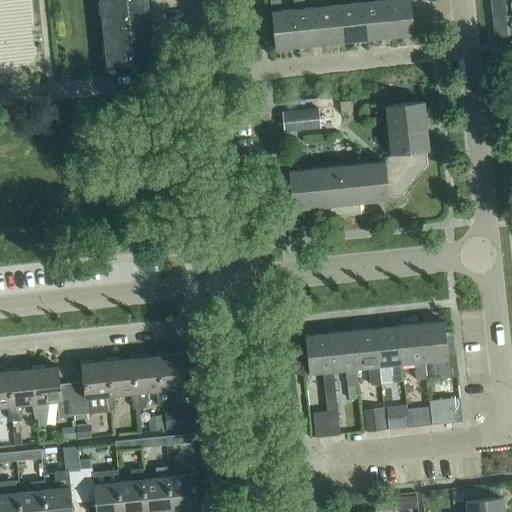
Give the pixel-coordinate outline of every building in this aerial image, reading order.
[(98,0),(105,67),(155,62),(148,0),(98,0)] [(295,9),(294,9),(282,11),(280,0),(269,0),(275,48),(299,46),(295,9)] [(321,43),(318,7),(317,7),(305,8),(303,0),(293,0),(294,9),(295,9),(299,46),(321,43)] [(341,4),(340,4),(328,6),(326,0),(316,0),(317,7),(318,7),(321,43),(344,41),(341,4)] [(364,2),(363,2),(350,3),(350,0),(339,0),(340,4),(341,4),(344,41),(367,39),(364,2)] [(386,0),(380,0),(373,1),(373,0),(362,0),(363,2),(364,2),(367,39),(390,36),(386,0)] [(386,0),(390,36),(414,34),(410,0),(386,0)] [(508,41),(505,14),(492,15),(495,43),(508,41)] [(426,150),(429,150),(424,101),(385,105),(390,154),(386,160),(288,170),(292,209),(322,206),(323,217),(361,213),(360,202),(389,198),(389,196),(402,194),(427,163),(426,150)] [(284,131),(320,127),(318,108),(282,112),(284,131)] [(444,321),(420,323),(424,360),(425,360),(437,359),(439,377),(450,376),(444,321)] [(424,360),(420,323),(397,326),(401,362),(402,362),(414,361),(416,379),(427,378),(425,360),(424,360)] [(401,362),(397,326),(375,328),(378,365),(379,365),(391,363),(393,382),(404,380),(402,362),(401,362)] [(378,365),(375,328),(352,330),(355,367),(356,367),(368,366),(370,384),(381,383),(379,365),(378,365)] [(355,367),(352,330),(329,333),(333,370),(346,368),(348,386),(357,386),(358,385),(356,367),(355,367)] [(340,434),(335,388),(333,370),(329,333),(305,335),(309,372),(323,371),(327,411),(313,412),(316,437),(340,434)] [(186,387),(183,365),(182,353),(156,356),(160,390),(156,390),(158,405),(172,404),(171,388),(186,387)] [(160,390),(156,356),(131,358),(135,392),(131,393),(133,408),(145,407),(148,397),(148,391),(156,390),(160,390)] [(135,392),(131,358),(106,361),(110,395),(105,395),(108,411),(116,410),(114,394),(131,393),(135,392)] [(91,412),(108,411),(105,395),(110,395),(106,361),(81,363),(83,381),(71,382),(74,414),(91,412)] [(74,414),(71,382),(60,383),(58,366),(32,368),(36,402),(32,403),(34,418),(37,418),(38,426),(46,425),(49,401),(57,400),(58,416),(74,414)] [(36,402),(32,368),(7,371),(11,405),(7,406),(9,421),(17,420),(15,405),(32,403),(36,402)] [(11,405),(7,371),(0,371),(0,406),(7,406),(11,405)] [(348,386),(349,399),(358,398),(357,386),(348,386)] [(462,420),(459,398),(459,396),(452,397),(452,398),(452,399),(455,421),(462,420)] [(455,421),(452,399),(452,398),(452,397),(429,400),(432,424),(455,421)] [(408,426),(406,404),(386,406),(388,429),(408,426)] [(386,429),(384,406),(364,409),(366,431),(386,429)] [(167,416),(169,430),(192,427),(191,413),(167,416)] [(162,415),(148,416),(150,430),(164,429),(162,415)] [(75,427),(61,428),(62,439),(75,438),(75,427)] [(77,431),(78,438),(91,437),(90,429),(77,431)] [(191,433),(165,436),(166,444),(192,442),(191,433)] [(166,444),(165,436),(140,438),(141,447),(166,444)] [(141,447),(140,438),(115,441),(116,449),(141,447)] [(40,448),(15,451),(16,460),(41,457),(40,448)] [(0,461),(16,460),(15,451),(0,452),(0,461)] [(95,511),(121,511),(119,481),(118,471),(93,474),(91,460),(79,461),(80,469),(83,501),(94,500),(95,511)] [(149,511),(172,510),(169,476),(168,466),(155,467),(156,477),(144,478),(147,511),(149,511)] [(72,511),(72,502),(83,501),(80,469),(68,471),(52,472),(54,488),(44,489),(46,511),(72,511)] [(195,473),(169,476),(172,510),(198,507),(195,473)] [(147,511),(144,478),(119,481),(121,511),(147,511)] [(46,511),(44,489),(44,480),(30,481),(31,490),(19,491),(21,511),(46,511)] [(0,511),(21,511),(19,491),(0,493),(0,511)] [(398,507),(415,506),(414,495),(398,496),(398,507)] [(504,511),(503,495),(466,499),(467,511),(504,511)]
